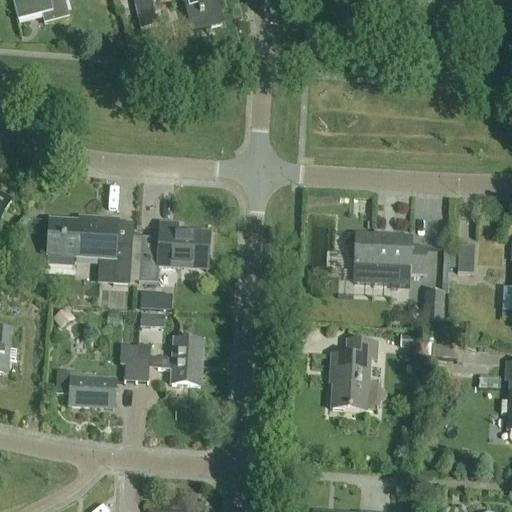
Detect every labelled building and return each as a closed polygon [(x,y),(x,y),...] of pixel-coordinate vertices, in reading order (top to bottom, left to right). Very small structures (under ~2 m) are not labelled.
[(11,0),(18,26),(43,19),(45,28),(69,22),(63,0),(11,0)] [(215,0),(133,0),(141,32),(157,28),(149,0),(183,0),(192,34),(222,27),(215,0)] [(0,225),(11,206),(0,200),(0,225)] [(116,244),(117,226),(117,224),(89,222),(89,226),(49,224),(46,269),(74,271),(75,261),(99,263),(97,288),(112,289),(130,290),(132,245),(116,244)] [(160,227),(159,242),(141,241),(138,286),(158,287),(159,272),(182,273),(182,269),(207,271),(210,237),(176,235),(177,228),(160,227)] [(424,278),(426,252),(411,251),(411,242),(355,238),(352,286),(407,290),(408,277),(424,278)] [(473,248),(457,247),(457,252),(448,252),(447,269),(456,270),(456,275),(472,276),(473,248)] [(440,328),(443,297),(425,296),(423,327),(440,328)] [(7,353),(9,333),(0,332),(0,377),(6,378),(7,362),(14,363),(15,354),(7,353)] [(199,390),(202,345),(173,343),(172,363),(150,362),(151,350),(138,349),(138,351),(136,384),(148,385),(149,373),(172,374),(171,389),(199,390)] [(376,363),(377,346),(347,344),(346,360),(332,359),(331,377),(334,378),(332,413),(364,415),(365,412),(375,413),(375,416),(376,416),(377,408),(379,408),(380,408),(381,407),(382,406),(382,405),(383,404),(383,402),(383,400),(382,399),(381,398),(380,397),(379,396),(377,396),(378,385),(366,384),(368,363),(376,363)] [(136,384),(138,351),(121,349),(120,367),(126,367),(125,383),(136,384)] [(511,366),(505,366),(505,383),(511,383),(509,405),(501,404),(501,417),(509,417),(507,434),(509,434),(509,442),(511,445),(511,366)] [(113,413),(115,385),(72,382),(73,377),(58,376),(56,397),(69,398),(68,410),(113,413)]
